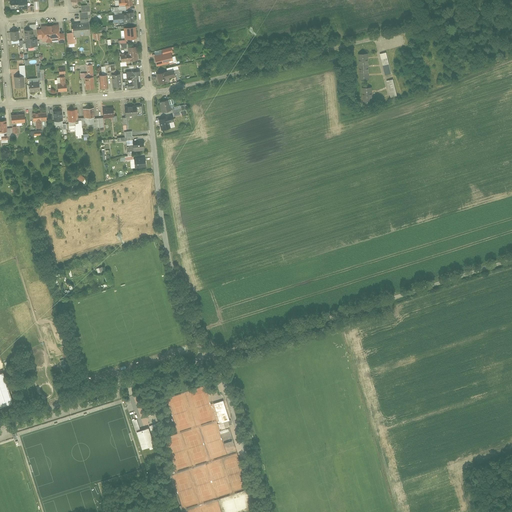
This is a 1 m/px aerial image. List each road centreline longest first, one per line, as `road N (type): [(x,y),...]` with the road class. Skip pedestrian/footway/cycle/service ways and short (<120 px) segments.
road 1 (residential): [(204,359),(164,236),(148,93)]
road 2 (unclassified): [(274,336),(511,260)]
road 3 (residential): [(148,93),(389,41)]
road 4 (residential): [(0,423),(204,359)]
road 5 (track): [(213,356),(265,511)]
road 6 (residential): [(9,105),(148,93)]
